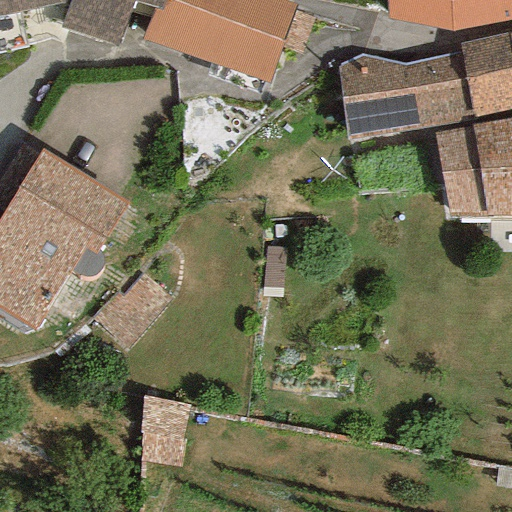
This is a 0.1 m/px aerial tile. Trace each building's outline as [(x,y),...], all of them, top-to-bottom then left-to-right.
[(161,13),(165,0),(0,0),(0,17),(68,3),(60,32),(114,50),(135,2),(153,8),(161,13)] [(294,4),(284,0),(165,0),(161,13),(153,8),(141,40),(267,84),(294,4)] [(511,20),(511,0),(384,0),(385,20),(451,33),(511,20)] [(473,117),(511,110),(511,31),(459,43),(461,53),(473,117)] [(473,117),(461,53),(405,65),(361,56),(336,66),(347,143),(473,117)] [(511,117),(432,133),(447,216),(511,214),(511,117)] [(0,206),(3,209),(36,155),(19,145),(0,175),(0,206)] [(125,203),(38,151),(36,155),(3,209),(0,214),(0,311),(33,331),(83,248),(94,255),(125,203)] [(121,299),(115,293),(90,319),(125,350),(168,299),(142,276),(121,299)] [(138,461),(179,466),(186,413),(144,408),(138,461)]
